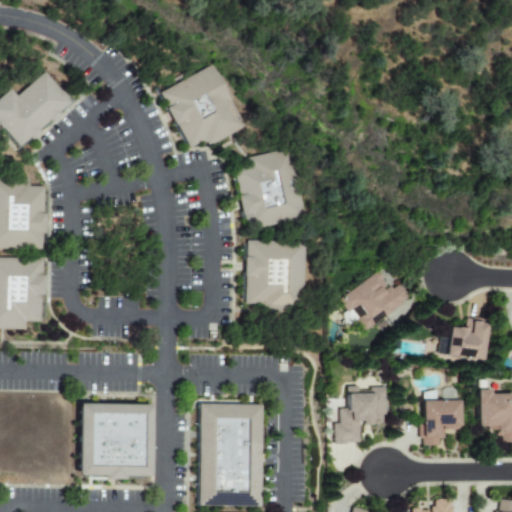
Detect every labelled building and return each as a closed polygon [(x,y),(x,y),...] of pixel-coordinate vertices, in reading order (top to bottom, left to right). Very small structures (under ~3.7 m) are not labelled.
[(204,147),(241,128),(208,65),(156,92),(164,107),(162,108),(172,126),(173,125),(186,149),(201,141),(204,147)] [(56,90),(57,89),(64,97),(63,98),(67,102),(55,113),(57,114),(48,123),(46,121),(36,130),(37,132),(29,139),(27,138),(17,148),(0,129),(0,94),(5,90),(12,97),(40,72),(56,90)] [(240,215),(238,216),(233,196),(235,196),(229,169),(244,166),(242,158),(284,148),(300,218),(244,231),(240,215)] [(41,214),(41,233),(39,233),(38,249),(0,248),(0,178),(24,179),(24,186),(39,187),(39,214),(41,214)] [(240,257),(242,257),(242,241),(300,241),(299,313),(258,312),(258,304),(241,304),(242,278),(240,278),(240,257)] [(38,275),(40,275),(39,285),(39,295),(37,294),(37,321),(21,321),(21,329),(0,328),(0,258),(38,258),(38,275)] [(335,299),(359,333),(405,300),(393,283),(385,289),(373,272),(335,299)] [(480,360),(483,320),(462,318),(461,329),(445,327),(443,357),(480,360)] [(330,444),(355,444),(355,425),(381,424),(380,389),(354,389),(354,387),(343,387),(343,409),(335,409),(335,424),(329,424),(330,444)] [(472,429),(494,429),(494,443),(511,443),(511,394),(485,394),(485,390),(472,390),(472,429)] [(417,402),(417,446),(437,446),(437,430),(455,430),(455,402),(417,402)] [(99,475),(74,475),(75,404),(145,405),(144,476),(119,476),(119,479),(99,479),(99,475)] [(256,506),(194,505),(195,404),(258,405),(256,506)] [(407,511),(407,510),(408,509),(416,509),(417,509),(417,511),(424,510),(424,511),(427,511),(427,507),(430,507),(430,500),(433,500),(444,499),(444,500),(446,500),(446,507),(448,507),(448,511),(407,511)] [(493,511),(495,500),(511,502),(510,511),(493,511)]
